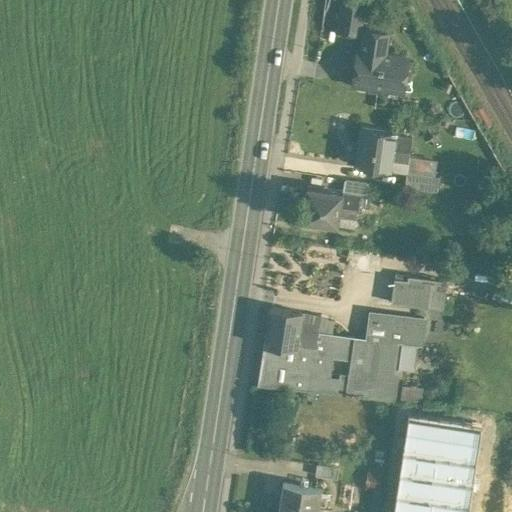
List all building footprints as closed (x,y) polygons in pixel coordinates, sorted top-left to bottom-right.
[(364,0),(341,0),(338,29),(359,32),(364,0)] [(387,31),(365,28),(362,50),(358,49),(353,81),(367,83),(370,88),(378,89),(381,85),(385,86),(386,80),(389,81),(389,80),(397,81),(403,76),(405,77),(407,57),(384,53),(387,31)] [(396,132),(362,127),(356,163),(390,168),(392,157),(409,160),(413,135),(396,132)] [(367,180),(345,177),(343,190),(360,193),(365,194),(367,180)] [(343,190),(307,185),(302,218),(338,223),(339,212),(343,190)] [(360,193),(343,190),(339,212),(356,214),(360,193)] [(446,280),(409,274),(409,273),(395,271),(391,300),(442,307),(446,280)] [(302,310),(269,305),(264,342),(297,347),(299,328),(301,321),(302,310)] [(319,323),(317,331),(333,333),(334,320),(320,312),(302,310),(301,321),(319,323)] [(405,315),(371,311),(367,337),(401,342),(405,315)] [(299,328),(317,331),(319,323),(301,321),(299,328)] [(317,331),(299,328),(297,347),(311,349),(315,350),(317,331)] [(333,333),(317,331),(315,350),(311,349),(306,388),(345,394),(354,336),(333,333)] [(367,337),(354,336),(345,394),(393,400),(401,342),(367,337)] [(297,347),(264,342),(258,382),(306,388),(311,349),(297,347)] [(422,398),(424,384),(403,382),(402,396),(422,398)] [(393,511),(467,511),(481,424),(408,414),(393,511)] [(300,484),(283,481),(282,483),(283,483),(279,509),(298,511),(317,511),(321,489),(321,487),(307,485),(308,478),(301,477),(300,484)]
